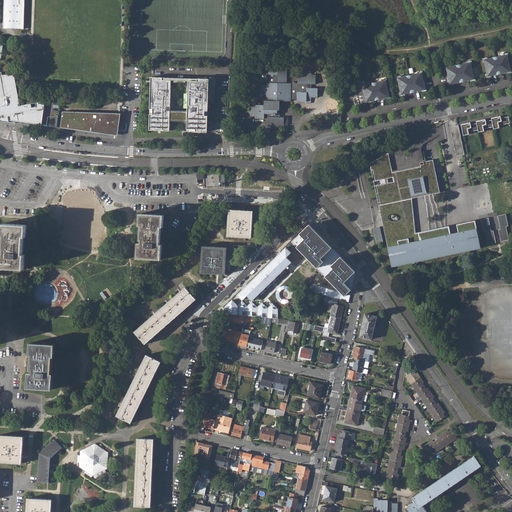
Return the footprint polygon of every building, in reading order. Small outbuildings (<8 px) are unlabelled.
[(20,30),(21,0),(10,0),(10,2),(4,2),(3,25),(10,25),(9,28),(13,28),(12,30),(20,30)] [(489,75),(511,70),(507,55),(484,60),(489,75)] [(469,63),(445,68),(448,84),(473,79),(469,63)] [(267,82),(268,88),(262,87),(262,96),(268,96),(268,98),(270,100),(271,103),(266,103),(266,107),(258,106),(258,105),(253,105),(253,113),(250,113),(250,118),(257,118),(257,121),(266,121),(266,118),(270,118),(270,129),(274,129),(274,131),(276,131),(277,130),(277,129),(285,129),(286,119),(281,119),(280,116),(278,116),(278,112),(281,112),(281,103),(288,103),(291,102),(298,102),(298,103),(307,104),(307,105),(311,105),(311,99),(317,100),(317,91),(312,90),(311,86),(316,87),(317,77),(312,77),(312,73),(304,72),(304,77),(300,77),(299,86),(297,86),(295,84),(293,86),(289,85),(289,70),(279,70),(280,65),(268,65),(268,70),(259,69),(259,81),(267,82)] [(0,71),(0,115),(2,115),(3,117),(0,117),(0,120),(4,121),(30,124),(9,121),(9,120),(42,125),(45,101),(36,102),(37,107),(32,107),(31,103),(22,105),(19,106),(19,103),(20,103),(15,73),(3,74),(1,75),(1,72),(0,71)] [(421,73),(396,79),(399,95),(424,89),(421,73)] [(187,130),(207,131),(209,78),(197,77),(197,81),(188,80),(187,110),(170,109),(171,80),(162,79),(162,76),(151,76),(149,129),(169,129),(170,119),(187,120),(187,130)] [(353,105),(387,97),(384,81),(361,86),(361,89),(354,91),(354,93),(354,99),(351,100),(353,105)] [(61,127),(117,135),(121,113),(63,111),(61,127)] [(47,126),(57,127),(59,115),(48,117),(47,126)] [(499,126),(510,124),(509,117),(501,119),(498,120),(497,117),(491,119),(492,121),(486,122),(483,123),(482,121),(476,122),(477,124),(471,125),(467,126),(467,124),(461,125),(463,136),(469,135),(469,133),(478,131),(479,133),(484,132),(484,129),(493,127),(494,130),(500,128),(499,126)] [(451,128),(457,157),(465,155),(459,126),(451,128)] [(370,163),(371,170),(373,170),(375,181),(385,179),(385,183),(376,185),(380,205),(381,205),(394,264),(475,247),(472,231),(477,230),(475,221),(434,229),(433,232),(431,232),(431,231),(422,233),(424,241),(421,242),(419,242),(415,240),(412,236),(403,198),(427,193),(427,195),(440,192),(433,160),(420,162),(420,165),(421,166),(392,172),(392,171),(389,153),(370,163)] [(477,230),(472,231),(475,247),(394,264),(381,205),(380,205),(376,185),(385,183),(385,179),(375,181),(373,170),(371,170),(392,267),(481,248),(477,230)] [(219,176),(219,173),(204,174),(204,177),(197,177),(197,179),(204,179),(204,187),(220,187),(219,179),(221,179),(221,176),(219,176)] [(72,191),(69,236),(93,238),(94,223),(93,222),(95,193),(72,191)] [(427,195),(427,193),(403,198),(412,236),(415,240),(419,242),(421,242),(424,241),(422,233),(431,231),(431,232),(433,232),(432,230),(415,233),(412,198),(427,195)] [(227,237),(251,239),(253,212),(229,210),(227,237)] [(137,258),(161,260),(162,245),(160,244),(161,227),(163,227),(164,215),(140,214),(139,226),(141,226),(140,243),(138,243),(137,258)] [(0,268),(25,269),(26,254),(24,254),(25,237),(27,237),(27,225),(3,223),(2,236),(4,236),(3,253),(1,253),(0,268)] [(356,272),(310,224),(292,242),(339,289),(318,283),(315,292),(326,295),(338,299),(349,302),(356,272)] [(383,242),(379,227),(373,229),(376,244),(378,243),(383,242)] [(200,273),(225,275),(227,249),(202,247),(200,273)] [(292,253),(286,247),(225,307),(224,312),(244,315),(272,317),(278,318),(279,307),(274,302),(269,306),(264,301),(259,306),(254,301),(293,261),(289,257),(292,253)] [(58,297),(59,293),(58,290),(56,286),(53,284),(50,283),(46,283),(42,284),(39,286),(37,289),(36,292),(36,296),(38,299),(40,302),(43,304),(47,305),(50,304),(54,303),(56,300),(58,297)] [(134,332),(145,345),(196,300),(185,288),(134,332)] [(332,316),(341,318),(344,306),(337,304),(338,299),(326,295),(325,295),(323,298),(324,300),(325,301),(325,303),(328,303),(328,302),(333,303),(330,315),(332,316)] [(227,321),(243,323),(244,317),(225,314),(224,319),(227,319),(227,321)] [(360,337),(372,339),(377,316),(365,314),(360,337)] [(244,324),(246,325),(247,321),(252,322),(254,316),(246,316),(244,324)] [(323,335),(329,336),(330,332),(338,333),(341,318),(332,316),(329,327),(328,331),(324,330),(323,331),(323,335)] [(293,332),(297,333),(300,322),(293,320),(293,321),(289,321),(288,325),(287,325),(286,331),(288,331),(289,327),(294,329),(293,332)] [(242,333),(242,332),(226,328),(223,339),(235,342),(234,344),(239,345),(242,333)] [(249,337),(249,335),(242,333),(239,345),(246,347),(249,337)] [(320,344),(324,345),(325,340),(336,342),(337,338),(329,336),(323,335),(320,344)] [(246,347),(261,350),(263,340),(249,337),(246,347)] [(265,351),(274,353),(276,343),(267,341),(265,351)] [(28,388),(53,389),(54,374),(51,374),(53,356),(55,357),(55,344),(31,343),(30,355),(32,355),(31,372),(29,372),(28,388)] [(365,348),(355,346),(353,355),(353,357),(355,358),(363,360),(365,360),(368,361),(370,353),(365,352),(365,348)] [(300,356),(310,358),(311,350),(302,347),(300,356)] [(320,361),(331,363),(333,354),(322,351),(320,361)] [(116,416),(131,423),(161,362),(146,355),(116,416)] [(363,360),(355,358),(354,364),(353,370),(359,372),(362,372),(367,373),(368,370),(363,369),(365,360),(363,360)] [(239,374),(253,377),(254,369),(241,366),(239,374)] [(353,370),(350,370),(348,377),(361,380),(362,372),(359,372),(353,370)] [(406,377),(411,384),(421,377),(418,372),(416,373),(415,370),(406,377)] [(215,385),(220,387),(221,384),(227,385),(230,375),(218,372),(215,385)] [(264,385),(273,387),(275,375),(263,372),(259,388),(263,388),(264,385)] [(278,394),(285,396),(289,378),(275,375),(273,387),(279,389),(278,394)] [(411,384),(416,392),(425,386),(423,383),(424,382),(421,377),(411,384)] [(308,395),(320,398),(323,384),(311,382),(308,395)] [(207,393),(234,399),(235,394),(213,389),(213,388),(208,386),(207,393)] [(350,398),(363,400),(366,389),(353,386),(350,398)] [(416,392),(421,399),(431,393),(428,388),(427,388),(425,386),(416,392)] [(382,395),(391,397),(393,391),(383,389),(382,395)] [(421,399),(426,407),(435,401),(434,398),(435,398),(431,393),(421,399)] [(347,410),(360,413),(361,410),(362,404),(363,400),(350,398),(347,410)] [(307,400),(306,403),(305,407),(304,412),(316,415),(319,403),(307,400)] [(426,407),(432,415),(442,408),(439,403),(437,404),(435,401),(426,407)] [(248,409),(259,412),(260,406),(261,405),(256,404),(250,403),(248,409)] [(432,415),(437,422),(445,416),(443,414),(445,413),(442,408),(432,415)] [(344,423),(357,426),(360,413),(347,410),(344,423)] [(203,411),(200,426),(213,429),(214,426),(216,420),(210,418),(212,413),(203,411)] [(233,418),(217,414),(216,420),(214,426),(218,427),(219,428),(219,430),(229,432),(233,418)] [(398,423),(409,426),(410,420),(409,419),(409,416),(402,414),(400,414),(398,423)] [(309,428),(316,430),(318,423),(311,421),(309,428)] [(396,432),(405,434),(406,431),(408,432),(409,426),(398,423),(396,432)] [(232,434),(241,436),(242,433),(243,427),(239,426),(239,428),(234,427),(232,434)] [(373,433),(383,435),(384,430),(385,429),(374,426),(373,433)] [(273,441),(278,442),(280,433),(281,429),(276,427),(276,430),(262,427),(259,439),(273,442),(273,441)] [(334,439),(348,442),(350,431),(339,429),(338,433),(336,432),(334,439)] [(442,433),(449,443),(457,438),(451,429),(449,431),(448,430),(442,433)] [(394,441),(405,444),(406,438),(405,437),(405,434),(396,432),(394,441)] [(277,443),(290,446),(292,436),(280,433),(278,442),(277,443)] [(436,440),(442,448),(449,443),(442,433),(437,437),(438,438),(436,440)] [(297,447),(310,450),(312,441),(310,441),(311,437),(300,434),(297,447)] [(0,462),(22,464),(23,437),(0,435),(0,462)] [(134,506),(151,507),(154,439),(137,439),(134,506)] [(333,453),(345,456),(346,448),(345,447),(346,442),(348,443),(348,442),(334,439),(334,442),(336,442),(335,445),(333,445),(332,448),(334,449),(333,453)] [(37,482),(50,483),(51,460),(63,449),(54,440),(40,453),(37,482)] [(427,443),(434,453),(442,448),(436,440),(433,441),(432,440),(427,443)] [(209,459),(212,449),(208,448),(209,444),(196,441),(194,457),(197,458),(198,454),(199,454),(200,448),(206,449),(204,458),(209,459)] [(392,450),(401,452),(402,449),(404,450),(405,444),(394,441),(392,450)] [(420,450),(426,459),(434,453),(427,443),(422,447),(423,448),(420,450)] [(80,466),(93,475),(107,468),(108,452),(95,444),(81,451),(80,466)] [(241,452),(231,449),(229,457),(229,459),(232,460),(231,467),(238,468),(239,462),(241,452)] [(390,459),(401,462),(403,456),(401,455),(401,452),(392,450),(390,459)] [(244,469),(249,470),(250,465),(252,454),(243,452),(241,459),(246,461),(244,469)] [(215,464),(227,467),(229,459),(229,457),(217,454),(215,464)] [(273,471),(274,471),(275,464),(263,461),(264,457),(252,454),(250,465),(271,470),(270,475),(272,476),(273,471)] [(328,468),(338,470),(341,458),(331,455),(328,468)] [(426,511),(422,505),(481,465),(474,455),(412,497),(415,502),(407,508),(409,511),(426,511)] [(378,463),(351,457),(348,472),(375,478),(378,463)] [(388,468),(398,470),(398,467),(400,468),(401,462),(390,459),(388,468)] [(271,470),(250,465),(249,470),(270,475),(271,470)] [(299,477),(308,479),(310,470),(308,467),(298,465),(296,472),(299,473),(299,477)] [(386,477),(397,480),(399,474),(397,473),(398,470),(388,468),(386,477)] [(203,472),(202,477),(193,475),(193,478),(206,482),(208,474),(203,472)] [(299,495),(304,495),(308,479),(299,477),(295,494),(299,495)] [(227,495),(233,496),(235,488),(220,485),(219,489),(228,491),(227,495)] [(323,499),(334,502),(337,488),(326,486),(323,499)] [(289,497),(284,496),(283,501),(288,502),(286,507),(296,509),(299,495),(295,494),(290,492),(289,497)] [(377,498),(374,498),(373,507),(377,507),(376,511),(397,511),(397,504),(391,503),(391,502),(387,502),(387,500),(377,500),(377,498)] [(50,511),(51,500),(27,499),(26,511),(50,511)] [(194,511),(198,511),(200,511),(203,502),(196,500),(194,511)] [(200,511),(209,511),(211,504),(203,502),(200,511)]
